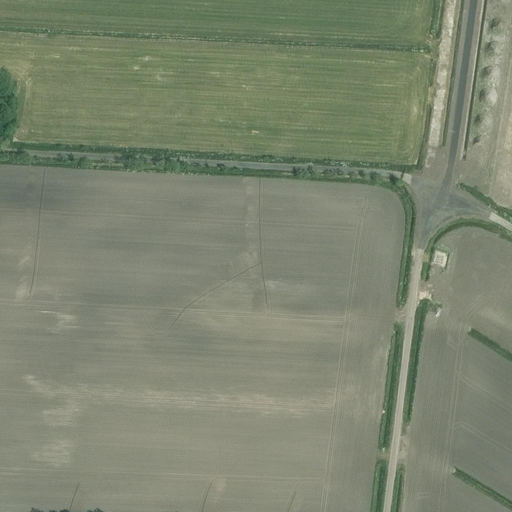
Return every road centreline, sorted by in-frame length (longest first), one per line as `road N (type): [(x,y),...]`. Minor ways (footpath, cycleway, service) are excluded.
road 1 (unclassified): [(419,252),(387,511)]
road 2 (track): [(452,0),(425,184)]
road 3 (unclassified): [(481,210),(425,184),(419,252)]
